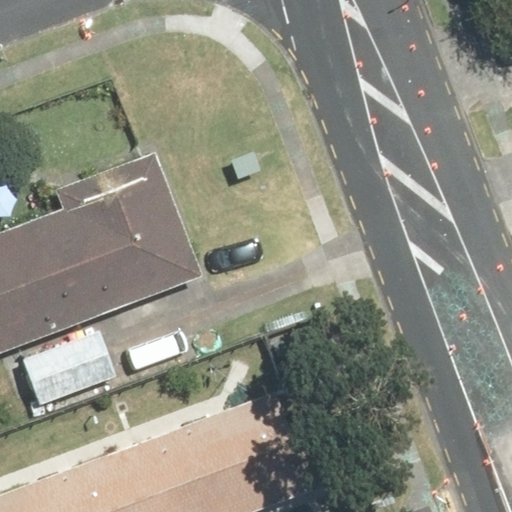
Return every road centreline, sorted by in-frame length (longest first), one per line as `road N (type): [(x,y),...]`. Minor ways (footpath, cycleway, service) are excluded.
road 1 (residential): [(488,511),(385,238),(341,0)]
road 2 (residential): [(358,0),(473,209),(511,308)]
